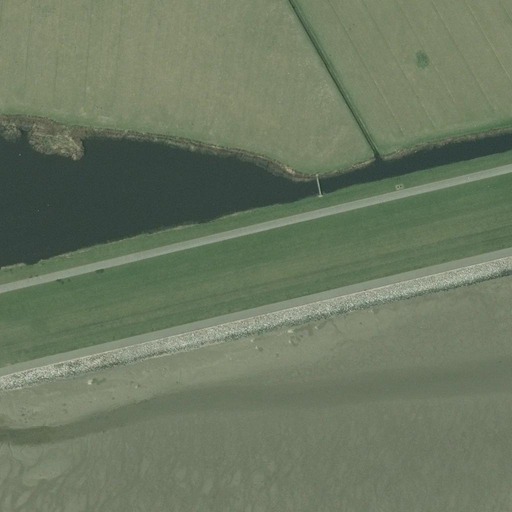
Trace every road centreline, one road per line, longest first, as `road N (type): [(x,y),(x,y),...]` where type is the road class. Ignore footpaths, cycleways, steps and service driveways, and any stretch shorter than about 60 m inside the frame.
road 1 (unclassified): [(511,171),(0,293)]
road 2 (unclassified): [(0,379),(511,258)]
